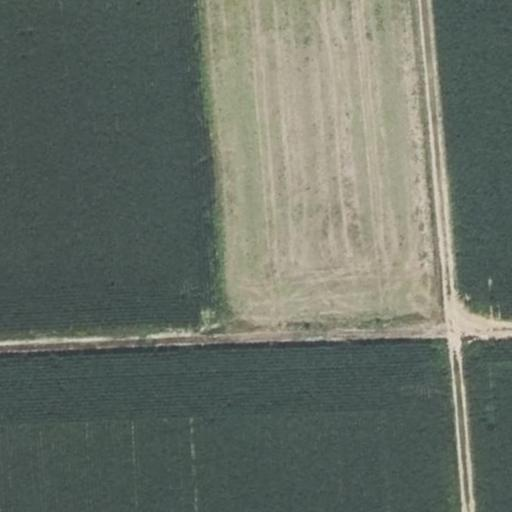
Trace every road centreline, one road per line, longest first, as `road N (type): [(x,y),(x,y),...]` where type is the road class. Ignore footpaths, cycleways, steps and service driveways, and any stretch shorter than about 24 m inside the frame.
road 1 (track): [(420,0),(468,511)]
road 2 (track): [(0,341),(511,324)]
